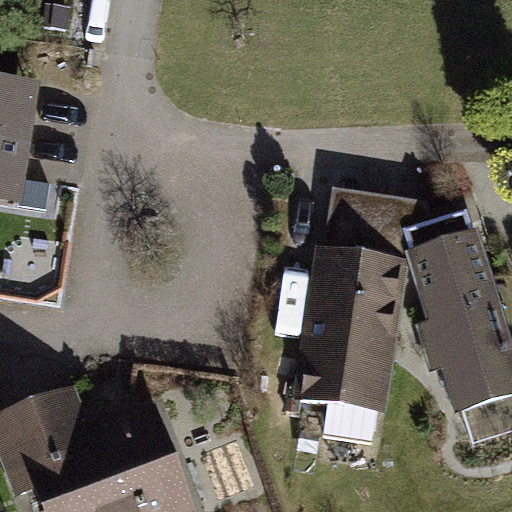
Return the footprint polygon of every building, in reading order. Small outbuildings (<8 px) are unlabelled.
[(0,184),(24,187),(34,108),(0,104),(0,184)] [(427,216),(338,201),(329,257),(404,266),(406,245),(429,239),(427,216)] [(429,239),(406,245),(460,425),(511,409),(511,332),(479,223),(429,239)] [(329,257),(318,255),(299,405),(384,416),(404,266),(329,257)] [(52,395),(0,414),(0,469),(13,505),(30,498),(35,511),(191,511),(155,413),(70,444),(52,395)] [(327,425),(325,470),(373,472),(375,427),(327,425)]
